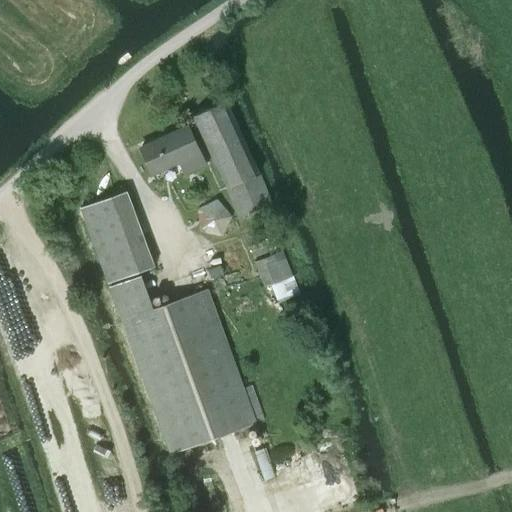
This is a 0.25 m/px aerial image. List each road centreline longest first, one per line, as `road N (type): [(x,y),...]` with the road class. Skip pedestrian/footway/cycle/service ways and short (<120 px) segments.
road 1 (unknown): [(9,189),(95,349),(140,511)]
road 2 (unclassified): [(0,198),(100,104),(239,0)]
road 3 (unknown): [(100,104),(149,189),(185,282)]
